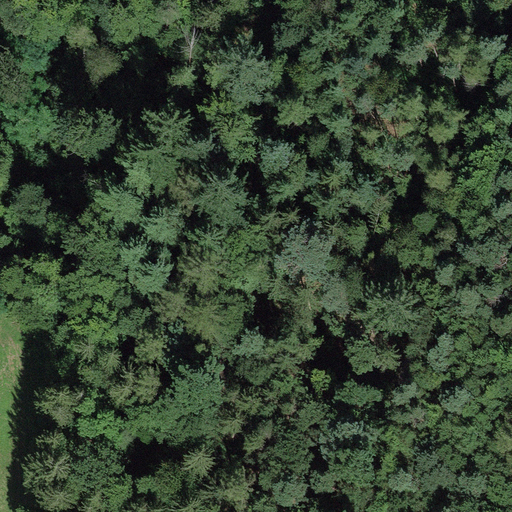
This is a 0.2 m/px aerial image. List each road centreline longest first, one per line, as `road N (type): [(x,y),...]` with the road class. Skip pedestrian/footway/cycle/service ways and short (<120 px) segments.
road 1 (track): [(286,0),(207,511)]
road 2 (track): [(365,511),(426,273),(511,64)]
road 3 (track): [(46,0),(24,50),(28,127),(0,206)]
